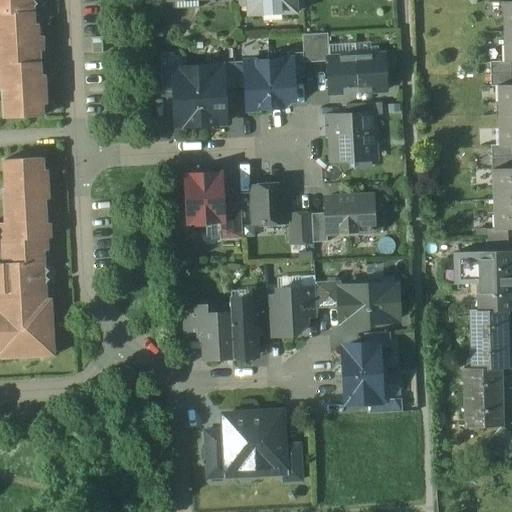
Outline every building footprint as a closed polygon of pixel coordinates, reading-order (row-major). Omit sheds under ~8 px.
[(0,0),(0,15),(1,41),(6,41),(8,90),(1,90),(3,119),(43,116),(42,104),(41,104),(38,102),(37,79),(39,76),(41,76),(40,51),(38,51),(35,49),(35,37),(31,37),(30,28),(33,26),(34,26),(33,8),(36,4),(33,1),(32,0),(0,0)] [(249,0),(250,4),(250,12),(292,10),(291,0),(249,0)] [(303,0),(291,0),(292,10),(304,9),(303,0)] [(511,3),(503,4),(505,63),(511,63),(511,62),(511,3)] [(327,34),(314,35),(315,62),(327,62),(327,58),(329,58),(327,34)] [(314,35),(302,35),(302,53),(303,63),(315,62),(314,35)] [(101,38),(91,38),(92,54),(102,53),(101,38)] [(302,53),(289,54),(289,60),(291,60),(292,80),(304,79),(303,63),(302,53)] [(383,55),(355,57),(357,93),(385,91),(383,69),(383,55)] [(393,55),(383,55),(383,69),(393,68),(393,55)] [(329,58),(327,58),(327,62),(329,94),(357,93),(355,57),(329,58)] [(289,60),(268,61),(270,109),(281,109),(293,96),(292,80),(291,60),(289,60)] [(268,61),(245,62),(246,88),(247,110),(270,109),(268,61)] [(245,62),(233,63),(234,89),(246,88),(245,62)] [(233,63),(220,64),(220,67),(221,67),(222,89),(234,89),(233,63)] [(505,63),(489,63),(490,88),(496,88),(511,87),(511,75),(511,63),(505,63)] [(174,66),(161,67),(162,93),(174,92),(173,70),(174,70),(174,66)] [(220,67),(197,69),(200,125),(224,124),(222,89),(221,67),(220,67)] [(174,70),(173,70),(174,92),(176,126),(200,125),(197,69),(174,70)] [(511,87),(496,88),(499,147),(511,146),(511,87)] [(381,104),(345,105),(346,117),(371,116),(381,115),(381,104)] [(346,117),(330,118),(332,160),(374,157),(371,116),(346,117)] [(511,146),(499,147),(490,147),(491,172),(511,170),(511,146)] [(43,159),(2,161),(4,190),(11,189),(13,238),(9,238),(13,317),(23,316),(23,323),(0,324),(0,354),(1,354),(0,350),(10,350),(13,352),(13,358),(40,357),(39,348),(53,347),(51,313),(43,313),(42,304),(44,302),(46,301),(45,283),(48,280),(45,277),(45,275),(48,271),(44,268),(43,250),(42,250),(39,248),(39,239),(43,239),(42,228),(45,225),(46,225),(45,199),(43,199),(41,197),(39,174),(42,171),(43,171),(43,159)] [(511,170),(491,172),(494,230),(505,230),(511,229),(511,170)] [(219,176),(187,178),(189,221),(191,221),(195,227),(206,227),(209,220),(220,220),(221,220),(220,204),(219,176)] [(282,185),(251,186),(253,226),(285,224),(282,185)] [(371,196),(324,199),(325,214),(326,234),(373,232),(371,196)] [(240,202),(220,204),(221,220),(220,220),(221,240),(242,239),(240,202)] [(325,214),(311,215),(312,243),(326,242),(326,234),(325,214)] [(311,215),(289,216),(291,244),(312,243),(311,215)] [(494,230),(483,231),(484,242),(506,241),(505,230),(494,230)] [(506,241),(484,242),(484,255),(506,254),(506,241)] [(484,255),(474,256),(475,284),(477,312),(507,311),(507,312),(511,311),(511,269),(511,254),(484,255)] [(474,256),(453,257),(454,285),(475,284),(474,256)] [(366,280),(355,281),(352,287),(340,288),(339,288),(340,308),(341,324),(368,322),(366,280)] [(395,285),(382,285),(378,280),(366,280),(368,322),(396,321),(395,285)] [(326,282),(314,283),(314,287),(316,309),(328,308),(326,282)] [(340,282),(326,282),(328,308),(340,308),(339,288),(340,288),(340,282)] [(314,287),(301,288),(301,290),(303,290),(304,317),(316,317),(316,309),(314,287)] [(301,290),(277,291),(277,299),(279,336),(295,335),(305,325),(304,317),(303,290),(301,290)] [(277,299),(265,300),(266,328),(267,337),(279,336),(277,299)] [(265,300),(252,300),(252,302),(253,302),(254,328),(266,328),(265,300)] [(252,302),(229,303),(230,313),(232,357),(256,356),(254,328),(253,302),(252,302)] [(204,307),(181,308),(183,340),(203,339),(202,315),(205,314),(204,307)] [(507,311),(477,312),(468,312),(470,369),(470,370),(500,369),(509,369),(507,312),(507,311)] [(205,314),(202,315),(203,339),(204,359),(232,357),(230,313),(205,314)] [(389,333),(363,335),(364,346),(378,346),(378,347),(390,346),(389,333)] [(364,346),(342,347),(343,376),(385,373),(385,362),(378,359),(378,347),(378,346),(364,346)] [(500,369),(470,370),(470,369),(461,370),(463,429),(501,428),(502,428),(500,369)] [(385,373),(343,376),(345,403),(367,402),(381,402),(381,400),(380,388),(386,385),(385,373)] [(381,402),(367,402),(367,414),(401,412),(400,399),(381,400),(381,402)] [(281,413),(223,416),(224,431),(226,471),(228,471),(268,468),(275,475),(283,475),(284,475),(283,446),(281,413)] [(511,437),(501,428),(486,445),(511,466),(511,437)] [(224,431),(204,432),(207,479),(228,478),(228,471),(226,471),(224,431)] [(299,445),(283,446),(284,475),(283,475),(283,482),(301,481),(299,445)]
